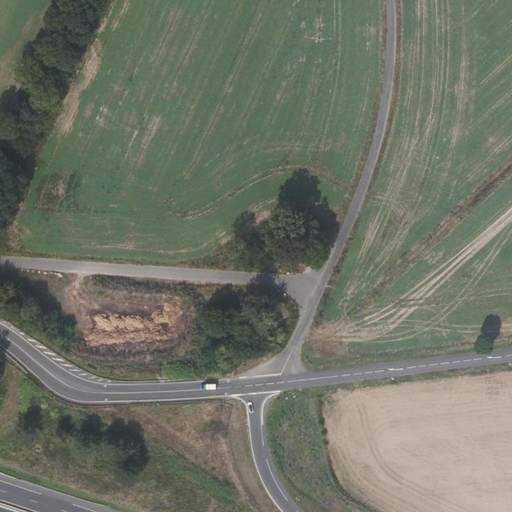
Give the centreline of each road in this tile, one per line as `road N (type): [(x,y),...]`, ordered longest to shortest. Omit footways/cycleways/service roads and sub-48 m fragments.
road 1 (unclassified): [(391,0),(395,48),(377,148),(291,352),(289,382)]
road 2 (track): [(291,352),(351,315),(511,165)]
road 3 (secondary): [(256,385),(86,392),(0,332)]
road 4 (tertiary): [(511,356),(289,382)]
road 5 (motorway): [(290,511),(260,455),(256,385)]
